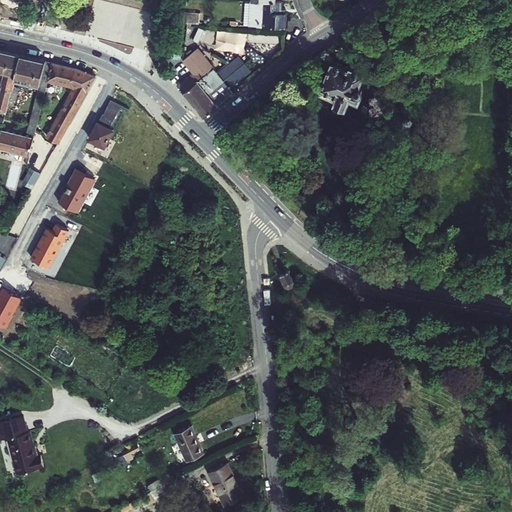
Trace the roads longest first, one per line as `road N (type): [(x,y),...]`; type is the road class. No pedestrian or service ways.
road 1 (residential): [(277,215),(256,237),(255,257),(282,511)]
road 2 (secondary): [(511,305),(369,279),(324,256),(277,215)]
road 3 (secondary): [(197,133),(115,65),(0,33)]
road 4 (tertiary): [(197,133),(325,34)]
